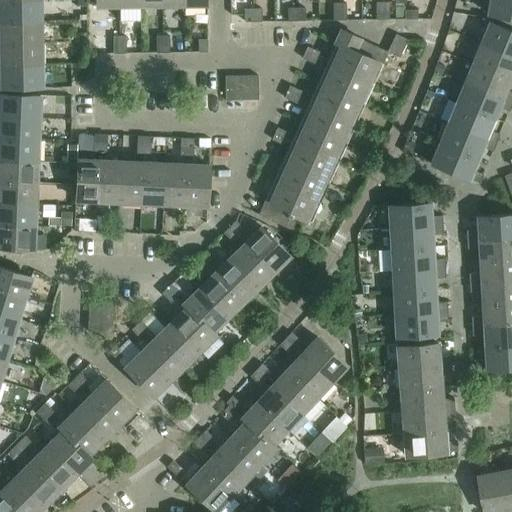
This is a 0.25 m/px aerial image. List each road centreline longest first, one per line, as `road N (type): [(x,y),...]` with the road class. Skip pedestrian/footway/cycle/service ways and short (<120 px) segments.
road 1 (residential): [(248,120),(233,206),(160,275),(73,271),(70,328),(163,424),(149,458),(144,511)]
road 2 (residential): [(248,120),(103,119),(104,64),(218,62)]
road 3 (residential): [(218,62),(291,60),(265,120),(248,120)]
